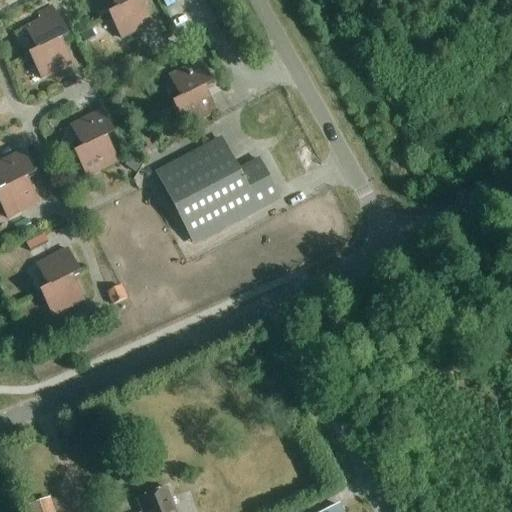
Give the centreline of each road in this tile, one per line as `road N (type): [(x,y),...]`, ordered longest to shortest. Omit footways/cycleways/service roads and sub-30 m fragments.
road 1 (tertiary): [(0,424),(394,246)]
road 2 (unclassified): [(394,246),(286,58)]
road 3 (residential): [(30,117),(204,26)]
road 4 (residential): [(30,117),(95,266)]
road 5 (tertiary): [(394,246),(511,181)]
road 6 (residential): [(204,26),(237,85),(286,58)]
